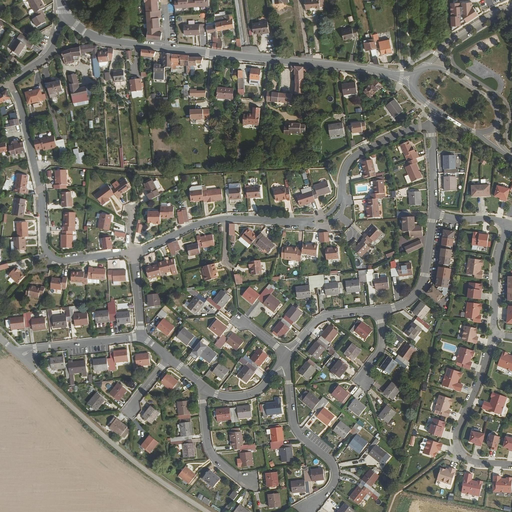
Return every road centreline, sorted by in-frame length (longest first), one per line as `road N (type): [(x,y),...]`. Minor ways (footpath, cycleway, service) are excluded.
road 1 (tertiary): [(396,76),(107,40),(63,14)]
road 2 (track): [(33,162),(156,173),(344,168)]
road 3 (residential): [(132,252),(63,260),(47,251),(39,184),(8,81)]
road 4 (unclassified): [(19,356),(138,465),(207,511)]
road 5 (residential): [(511,464),(468,459),(455,440),(492,333)]
road 6 (residential): [(306,510),(335,470),(295,427),(285,357)]
road 7 (residential): [(432,125),(353,156),(342,195)]
road 8 (residential): [(19,356),(141,336)]
road 9 (residential): [(378,309),(418,291),(432,213)]
